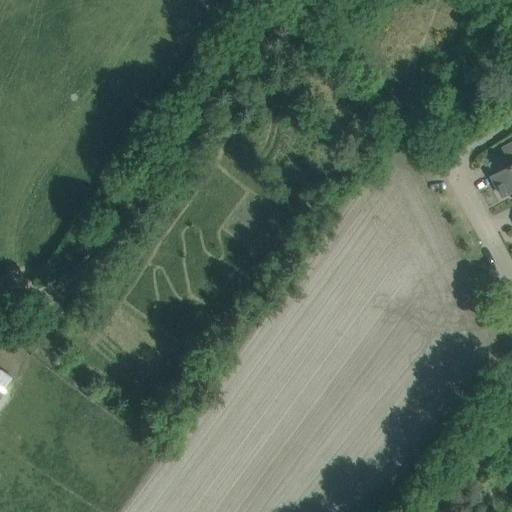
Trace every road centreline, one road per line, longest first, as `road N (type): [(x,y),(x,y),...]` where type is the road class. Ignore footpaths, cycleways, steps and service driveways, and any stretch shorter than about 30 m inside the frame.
road 1 (track): [(0,313),(78,273),(247,40),(313,0)]
road 2 (residential): [(511,266),(463,175),(480,139),(511,123)]
